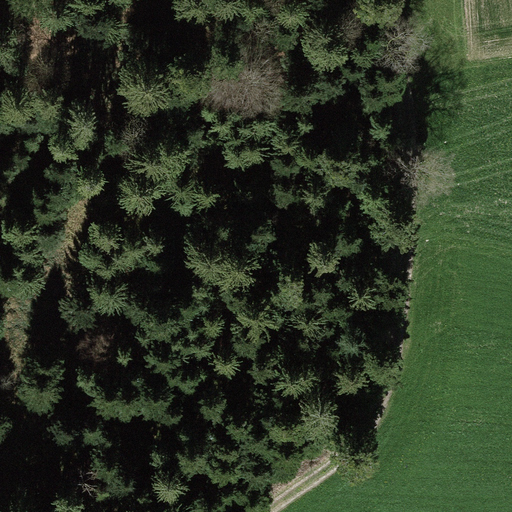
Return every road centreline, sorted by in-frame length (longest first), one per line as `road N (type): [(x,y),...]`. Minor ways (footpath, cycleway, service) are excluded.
road 1 (track): [(264,511),(354,441),(385,385),(400,307),(410,139),(395,0)]
road 2 (track): [(0,109),(293,101),(365,121),(409,151)]
